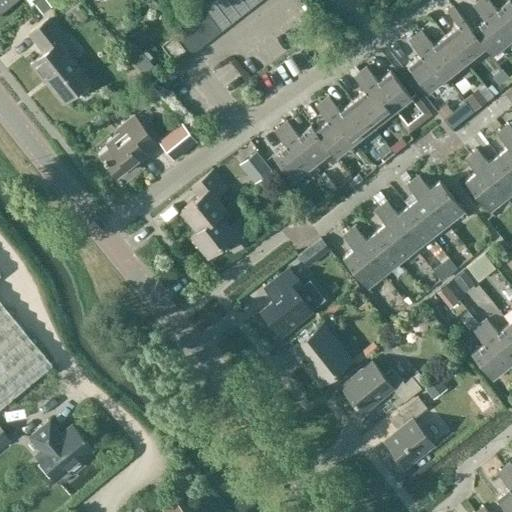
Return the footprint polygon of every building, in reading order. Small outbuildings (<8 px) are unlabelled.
[(0,0),(0,14),(17,0),(0,0)] [(40,0),(36,4),(35,4),(42,13),(51,6),(46,0),(40,0)] [(227,0),(218,0),(215,3),(231,24),(240,17),(227,0)] [(242,0),(227,0),(240,17),(250,9),(242,0)] [(257,0),(242,0),(250,9),(259,2),(257,0)] [(511,41),(511,40),(511,2),(510,0),(509,0),(497,10),(489,0),(480,0),(480,1),(511,41)] [(492,56),(511,41),(480,1),(473,7),(484,20),(472,29),(485,46),(484,47),(492,56)] [(215,3),(205,10),(221,31),(231,24),(215,3)] [(485,46),(472,29),(453,5),(446,10),(457,24),(445,34),(466,61),(484,47),(485,46)] [(211,39),(220,32),(205,13),(196,20),(211,39)] [(64,102),(90,81),(66,50),(71,46),(50,19),(31,34),(46,53),(33,63),(64,102)] [(201,47),(211,39),(196,20),(185,28),(201,47)] [(191,55),(201,47),(185,28),(176,35),(191,55)] [(466,61),(445,34),(432,44),(421,30),(415,35),(447,76),(466,61)] [(428,91),(447,76),(415,35),(409,40),(420,54),(407,64),(428,91)] [(174,59),(184,51),(175,39),(165,47),(174,59)] [(355,67),(348,72),(353,77),(359,72),(355,67)] [(391,112),(411,96),(390,70),(377,81),(366,67),(359,72),(391,112)] [(507,75),(502,69),(492,77),(497,82),(507,75)] [(372,127),(391,112),(359,72),(353,77),(364,91),(351,101),(372,127)] [(481,89),(467,100),(474,109),(488,98),(481,89)] [(372,127),(351,101),(339,110),(328,96),(322,101),(354,142),(372,127)] [(335,156),(354,142),(322,101),(315,106),(327,120),(315,130),(331,151),(335,156)] [(461,120),(473,110),(466,101),(453,111),(461,120)] [(145,152),(156,144),(134,117),(118,130),(121,132),(112,139),(110,136),(96,148),(104,159),(102,160),(105,163),(107,162),(117,175),(126,168),(128,170),(147,155),(145,152)] [(331,151),(315,130),(311,125),(298,135),(287,121),(281,126),(312,166),(331,151)] [(182,125),(161,143),(174,158),(195,141),(189,133),(182,125)] [(293,181),(312,166),(281,126),(274,132),(285,145),(272,155),(293,181)] [(511,173),(511,140),(505,132),(499,137),(506,147),(497,154),(511,173)] [(376,151),(384,161),(393,153),(385,143),(376,151)] [(272,169),(257,150),(240,164),(256,183),(272,169)] [(511,193),(511,173),(497,154),(487,162),(480,153),(474,158),(506,198),(511,193)] [(490,211),(506,198),(474,158),(468,162),(475,172),(465,180),(490,211)] [(198,231),(220,213),(226,208),(215,195),(227,186),(212,169),(191,186),(199,195),(181,210),(197,229),(198,231)] [(324,172),(320,176),(332,191),(336,188),(324,172)] [(400,177),(404,183),(411,178),(406,172),(400,177)] [(357,173),(352,178),(355,182),(360,178),(357,173)] [(448,223),(464,210),(440,180),(429,188),(419,175),(413,180),(448,223)] [(432,236),(448,223),(413,180),(406,185),(417,198),(407,205),(432,236)] [(314,205),(308,198),(300,204),(306,212),(314,205)] [(432,236),(407,205),(397,214),(386,201),(381,206),(416,249),(432,236)] [(400,262),(416,249),(381,206),(375,210),(385,223),(375,231),(400,262)] [(233,251),(254,235),(240,217),(230,226),(220,213),(198,231),(197,229),(190,235),(207,256),(225,241),(233,251)] [(400,262),(375,231),(365,239),(355,226),(348,231),(383,275),(400,262)] [(367,288),(383,275),(348,231),(343,236),(353,249),(342,257),(367,288)] [(315,242),(300,255),(308,265),(329,248),(320,238),(315,242)] [(477,281),(495,267),(484,253),(465,267),(477,281)] [(279,294),(260,309),(281,334),(324,300),(309,281),(303,286),(289,269),(271,284),(279,294)] [(465,270),(454,279),(464,291),(475,283),(465,270)] [(0,409),(52,366),(39,350),(38,349),(0,303),(0,276),(0,275),(0,409)] [(414,310),(412,323),(427,325),(429,313),(414,310)] [(469,311),(462,317),(470,328),(477,322),(469,311)] [(511,325),(510,323),(498,333),(487,319),(480,325),(511,364),(511,325)] [(320,384),(350,360),(322,325),(292,349),(320,384)] [(493,381),(511,365),(511,364),(480,325),(473,331),(484,345),(472,355),(493,381)] [(372,362),(341,387),(362,414),(392,390),(393,389),(404,402),(421,389),(412,377),(403,383),(392,369),(383,377),(372,362)] [(437,376),(425,385),(432,394),(444,385),(437,376)] [(414,419),(427,408),(419,398),(397,415),(405,425),(386,441),(406,467),(434,444),(414,419)] [(57,429),(57,428),(50,420),(30,437),(46,455),(40,460),(57,480),(69,470),(74,470),(80,465),(81,460),(93,450),(72,425),(60,436),(56,432),(57,431),(57,430),(57,429)] [(508,511),(511,511),(511,476),(505,468),(499,473),(510,487),(497,497),(508,511)] [(184,511),(177,503),(165,511),(144,511),(140,507),(134,511),(184,511)]
